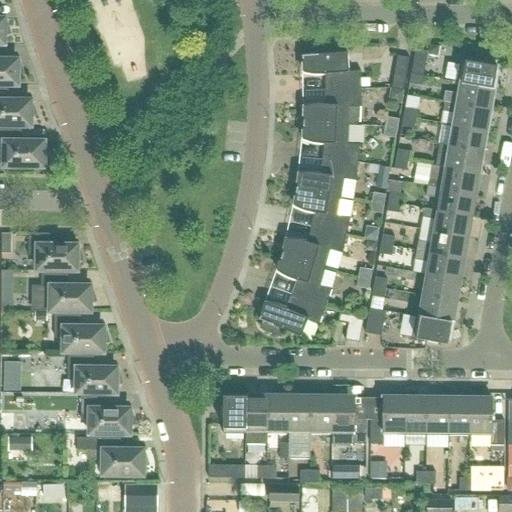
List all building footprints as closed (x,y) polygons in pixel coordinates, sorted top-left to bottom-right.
[(0,45),(4,45),(5,36),(10,34),(6,21),(8,21),(8,20),(0,19),(0,45)] [(310,75),(314,75),(318,75),(321,75),(325,75),(325,90),(361,89),(361,71),(349,72),(347,53),(328,54),(327,49),(307,49),(307,56),(302,56),(302,63),(303,63),(303,73),(310,75)] [(411,75),(423,77),(428,52),(415,50),(411,75)] [(391,89),(403,91),(409,58),(397,56),(391,89)] [(0,85),(18,86),(18,77),(23,75),(19,62),(21,62),(21,61),(0,60),(0,85)] [(457,83),(462,84),(493,89),(497,67),(461,60),(457,83)] [(422,86),(423,77),(411,75),(409,84),(422,86)] [(458,105),(490,110),(493,89),(462,84),(458,103),(458,105)] [(0,126),(31,127),(31,118),(36,116),(32,103),(34,103),(34,102),(8,101),(8,90),(0,89),(0,126)] [(325,105),(322,105),(316,105),(311,106),(304,108),(304,118),(303,118),(303,124),(348,126),(355,126),(359,122),(359,108),(361,108),(361,89),(325,90),(325,105)] [(456,115),(454,126),(486,132),(490,110),(458,105),(458,103),(445,101),(443,112),(456,115)] [(405,108),(404,117),(416,119),(417,110),(405,108)] [(404,117),(402,127),(414,129),(416,119),(404,117)] [(386,118),(384,127),(397,130),(398,120),(386,118)] [(309,143),(313,144),(316,144),(320,145),(323,145),(322,161),(358,165),(360,145),(348,144),(348,126),(303,124),(303,130),(303,140),(309,143)] [(450,147),(482,153),(486,132),(454,126),(450,147)] [(395,139),(397,130),(384,127),(383,137),(395,139)] [(44,168),(44,159),(49,157),(45,144),(47,144),(47,143),(21,142),(21,131),(0,130),(0,171),(5,172),(5,168),(44,168)] [(447,166),(446,169),(478,174),(482,153),(450,147),(439,145),(436,164),(447,166)] [(398,150),(396,160),(408,162),(410,152),(398,150)] [(396,160),(394,169),(407,171),(408,162),(396,160)] [(320,175),(317,174),(313,174),(310,173),(306,174),(299,175),(297,185),(296,191),(341,198),(344,180),(356,182),(358,165),(322,161),(320,175)] [(428,187),(475,196),(478,174),(446,169),(444,180),(430,177),(428,187)] [(441,199),(439,211),(471,217),(475,196),(428,187),(426,196),(441,199)] [(300,210),(303,211),(307,212),(314,214),(311,228),(346,236),(350,218),(338,216),(341,198),(296,191),(295,197),(294,207),(300,210)] [(373,193),(371,203),(383,205),(385,195),(373,193)] [(390,193),(389,202),(401,204),(403,195),(390,193)] [(389,202),(387,212),(399,214),(401,204),(389,202)] [(382,215),(383,205),(371,203),(369,212),(382,215)] [(437,221),(435,232),(467,238),(471,217),(439,211),(424,209),(422,219),(437,221)] [(307,243),(304,242),(301,241),(297,241),(293,240),(286,241),(284,250),(283,250),(282,256),(325,269),(330,251),(342,254),(346,236),(311,228),(307,243)] [(418,241),(416,251),(463,259),(467,238),(435,232),(433,244),(418,241)] [(54,234),(29,234),(28,256),(37,256),(37,271),(77,272),(77,262),(83,260),(79,247),(80,247),(80,246),(54,246),(54,234)] [(383,235),(381,245),(393,247),(395,237),(383,235)] [(381,245),(379,254),(392,256),(393,247),(381,245)] [(460,281),(463,259),(416,251),(415,260),(430,263),(428,275),(460,281)] [(283,276),(286,277),(290,279),(293,280),(297,281),(292,295),(326,307),(332,290),(320,287),(325,269),(282,256),(280,262),(277,272),(283,276)] [(384,266),(382,273),(395,275),(396,268),(384,266)] [(359,268),(358,278),(370,280),(372,271),(359,268)] [(90,312),(90,303),(96,301),(92,288),(93,288),(93,287),(67,287),(67,275),(42,275),(41,297),(50,297),(50,312),(90,312)] [(428,275),(424,296),(456,302),(460,281),(428,275)] [(368,290),(370,280),(358,278),(356,288),(368,290)] [(375,278),(374,287),(386,290),(388,280),(375,278)] [(386,290),(374,287),(372,297),(384,299),(386,290)] [(276,306),(273,305),(266,304),(262,314),(259,320),(264,322),(261,328),(280,336),(283,330),(301,338),(308,320),(320,325),(326,307),(292,295),(287,309),(283,308),(280,307),(276,306)] [(424,296),(420,317),(452,323),(456,302),(424,296)] [(370,309),(365,334),(381,337),(386,312),(370,309)] [(345,341),(359,343),(364,318),(340,314),(338,322),(348,324),(345,341)] [(103,353),(103,344),(109,342),(105,329),(107,329),(107,328),(80,328),(80,316),(55,316),(55,338),(63,338),(63,353),(103,353)] [(452,323),(420,317),(415,317),(411,339),(448,345),(452,323)] [(117,394),(117,385),(122,383),(118,370),(120,370),(120,369),(93,369),(94,357),(68,357),(68,379),(77,379),(76,394),(117,394)] [(223,434),(246,434),(246,397),(223,397),(223,434)] [(267,446),(267,434),(268,397),(246,397),(246,434),(246,446),(267,446)] [(267,434),(289,435),(289,397),(268,397),(267,434)] [(310,460),(310,435),(311,398),(289,397),(289,435),(289,459),(310,460)] [(130,435),(130,426),(135,424),(131,411),(133,411),(133,410),(107,410),(107,398),(81,398),(81,420),(90,420),(90,435),(130,435)] [(310,435),(332,435),(332,398),(311,398),(310,435)] [(366,461),(367,420),(355,419),(355,398),(332,398),(332,435),(355,435),(354,461),(366,461)] [(383,420),(371,420),(370,445),(382,445),(383,436),(405,436),(405,399),(383,398),(383,420)] [(405,436),(427,436),(427,399),(405,399),(405,436)] [(448,436),(449,399),(427,399),(427,436),(448,436)] [(470,437),(470,399),(449,399),(448,436),(470,437)] [(504,446),(504,421),(492,421),(492,400),(470,399),(470,437),(492,437),(492,446),(504,446)] [(20,451),(20,439),(9,439),(9,450),(20,451)] [(143,480),(143,467),(148,465),(144,452),(146,452),(146,451),(120,450),(120,439),(78,439),(77,451),(90,451),(90,465),(103,465),(103,480),(143,480)] [(387,462),(370,462),(370,478),(387,478),(387,462)] [(209,466),(208,478),(245,479),(245,466),(209,466)] [(257,479),(267,479),(267,466),(257,466),(257,479)] [(277,467),(267,466),(267,479),(277,479),(277,467)] [(416,481),(426,481),(426,468),(416,468),(416,481)] [(436,468),(426,468),(426,481),(436,481),(436,468)] [(300,483),(310,483),(310,471),(301,471),(300,483)] [(310,483),(320,483),(320,471),(310,471),(310,483)] [(491,491),(503,491),(503,488),(503,476),(491,476),(491,480),(491,491)] [(459,491),(469,491),(469,478),(459,478),(459,491)] [(93,484),(69,484),(69,499),(93,499),(93,484)] [(95,485),(95,501),(112,501),(112,485),(95,485)] [(131,485),(131,505),(156,505),(156,485),(131,485)] [(299,486),(270,486),(270,501),(299,502),(299,486)] [(300,511),(318,511),(319,487),(301,487),(300,511)] [(361,511),(361,488),(332,488),(331,511),(361,511)] [(10,494),(9,507),(28,508),(28,494),(10,494)] [(511,511),(511,495),(499,495),(498,511),(511,511)] [(451,511),(452,500),(427,500),(426,511),(451,511)]
